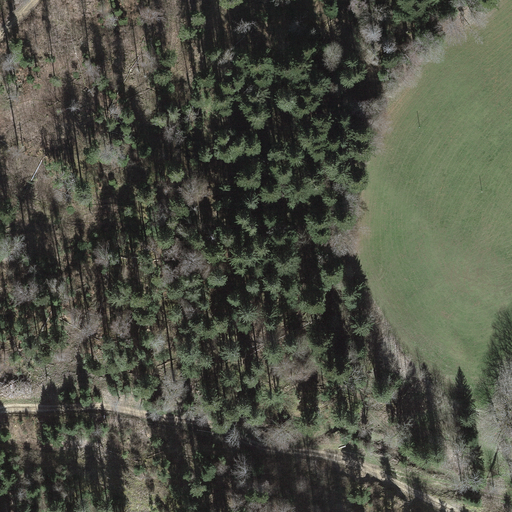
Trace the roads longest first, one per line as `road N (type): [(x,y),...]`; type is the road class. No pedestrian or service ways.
road 1 (track): [(455,511),(348,463),(270,449),(196,421),(113,407),(0,407)]
road 2 (track): [(270,449),(339,423),(396,439),(419,421),(430,387)]
